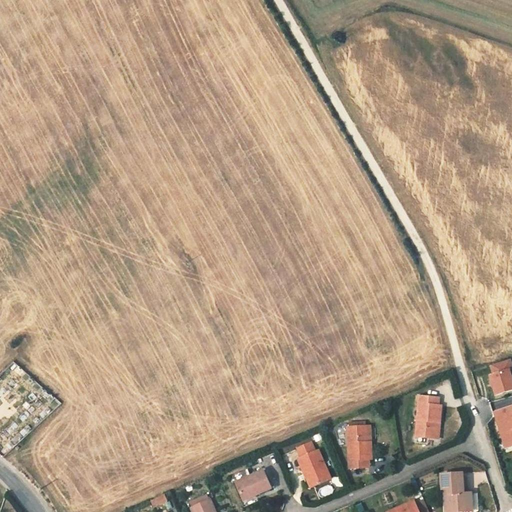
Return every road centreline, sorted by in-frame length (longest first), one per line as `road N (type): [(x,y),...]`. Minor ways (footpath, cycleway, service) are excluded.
road 1 (residential): [(278,0),(435,278),(480,439)]
road 2 (residential): [(308,511),(480,439)]
